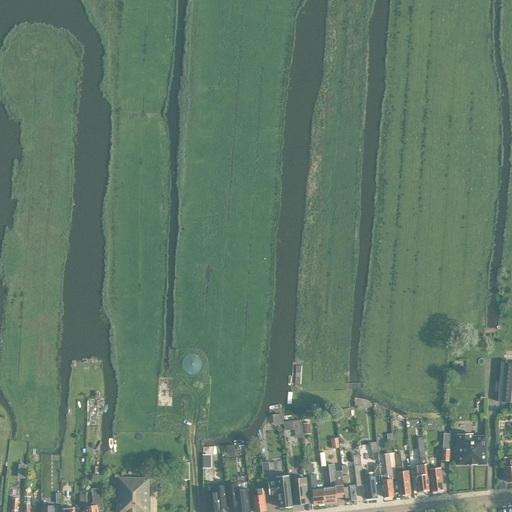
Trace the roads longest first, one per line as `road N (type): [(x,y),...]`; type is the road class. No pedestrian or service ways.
road 1 (track): [(184,389),(192,393),(197,511)]
road 2 (tertiary): [(391,511),(511,499)]
